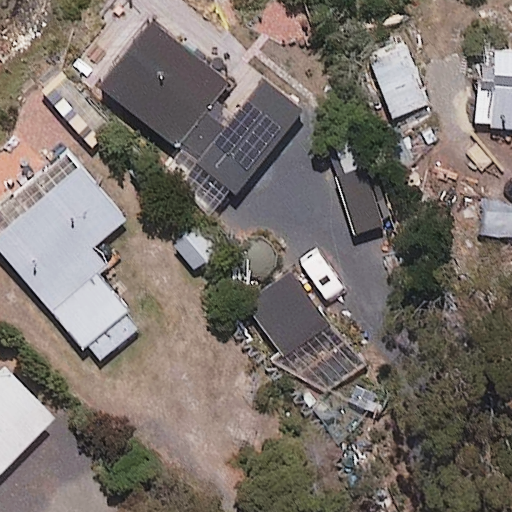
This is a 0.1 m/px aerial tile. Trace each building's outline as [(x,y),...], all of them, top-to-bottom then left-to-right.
[(179,34),(156,15),(91,93),(61,68),(45,87),(96,136),(107,122),(237,230),(284,173),(209,110),(234,80),(179,34)] [(426,94),(411,35),(376,43),(391,103),(426,94)] [(511,40),(483,39),(477,115),(511,117),(511,40)] [(71,149),(0,205),(0,234),(82,339),(90,333),(103,349),(141,319),(95,261),(106,252),(96,239),(125,216),(71,149)] [(0,462),(49,412),(0,363),(0,462)]
